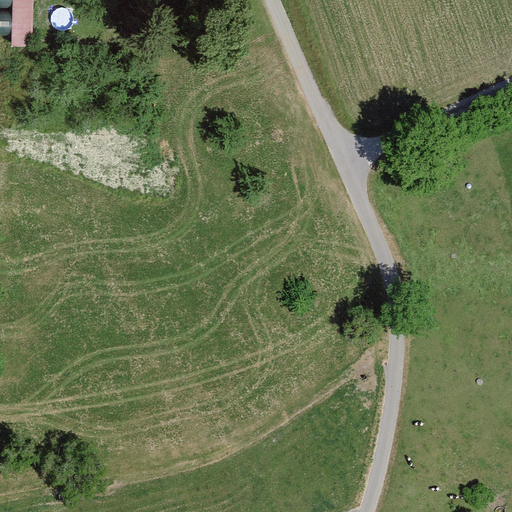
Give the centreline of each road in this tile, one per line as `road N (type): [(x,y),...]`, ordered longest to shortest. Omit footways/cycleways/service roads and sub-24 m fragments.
road 1 (residential): [(268,0),(386,272),(396,360),(366,511)]
road 2 (track): [(338,162),(511,89)]
